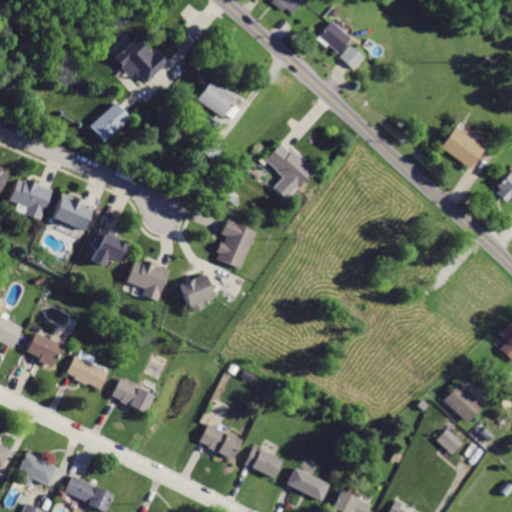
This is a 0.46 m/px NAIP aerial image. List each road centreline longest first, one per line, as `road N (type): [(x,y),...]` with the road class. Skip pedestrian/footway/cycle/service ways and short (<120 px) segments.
road 1 (residential): [(222,0),(511,267)]
road 2 (residential): [(0,394),(237,511)]
road 3 (residential): [(0,130),(133,188),(162,214)]
